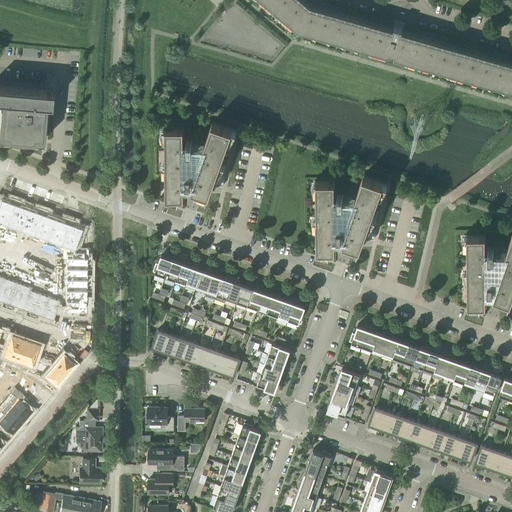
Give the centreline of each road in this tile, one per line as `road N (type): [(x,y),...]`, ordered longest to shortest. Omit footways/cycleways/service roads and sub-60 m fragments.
road 1 (residential): [(111,511),(115,203)]
road 2 (residential): [(345,289),(115,203)]
road 3 (residential): [(511,344),(345,289)]
road 4 (residential): [(511,42),(405,2),(371,0)]
road 5 (residential): [(300,424),(345,289)]
road 6 (residential): [(300,424),(418,468)]
road 7 (residential): [(115,203),(0,166)]
